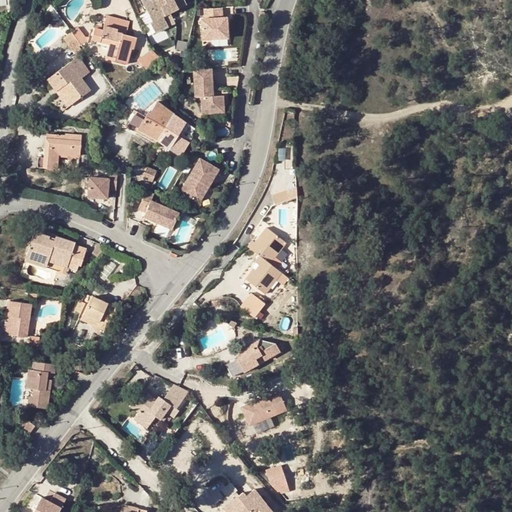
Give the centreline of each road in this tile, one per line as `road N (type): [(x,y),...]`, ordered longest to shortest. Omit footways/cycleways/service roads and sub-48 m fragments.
road 1 (track): [(271,102),(373,119),(452,106),(491,110),(511,98)]
road 2 (residential): [(186,274),(64,212),(6,197)]
road 3 (residential): [(186,274),(77,407)]
road 4 (residential): [(265,133),(240,217),(186,274)]
road 5 (residential): [(77,407),(185,511)]
road 6 (residential): [(0,139),(28,0)]
road 7 (residential): [(77,407),(0,503)]
